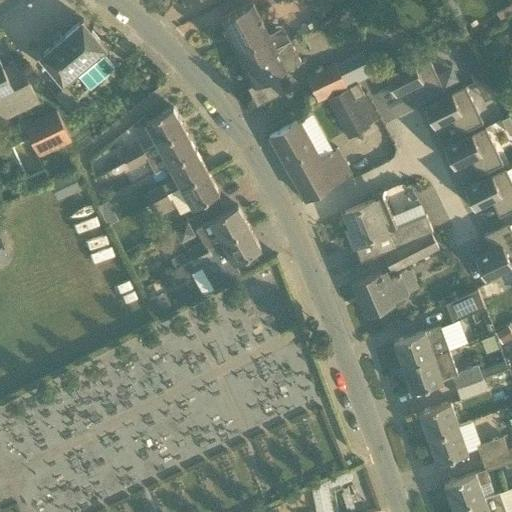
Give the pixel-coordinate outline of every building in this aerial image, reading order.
[(270,34),(253,2),(220,18),(237,52),(250,45),(256,57),(276,47),(291,39),(284,27),(270,34)] [(83,18),(62,36),(61,35),(61,36),(62,37),(56,43),(55,41),(54,41),(55,42),(40,54),(64,82),(66,85),(55,94),(72,114),(84,104),(79,98),(99,81),(107,74),(118,65),(104,48),(107,46),(98,36),(99,35),(99,34),(98,35),(92,29),(93,28),(93,27),(92,28),(83,18)] [(302,60),(291,39),(276,47),(256,57),(250,45),(237,52),(253,84),(249,86),(258,104),(285,90),(277,73),(302,60)] [(317,100),(373,71),(363,51),(336,64),(307,77),(317,100)] [(427,53),(386,73),(397,94),(414,86),(421,101),(445,90),(427,53)] [(11,81),(0,59),(0,93),(10,113),(38,99),(25,74),(11,81)] [(482,67),(470,73),(474,80),(475,80),(485,74),(482,67)] [(359,82),(349,86),(356,99),(365,94),(359,82)] [(466,85),(425,104),(435,126),(452,117),(460,133),(484,122),(466,85)] [(349,137),(370,125),(370,124),(356,99),(349,86),(328,96),(349,137)] [(146,121),(153,134),(158,143),(185,128),(173,106),(146,121)] [(39,157),(72,141),(56,108),(24,124),(39,157)] [(315,145),(299,118),(270,135),(306,199),(336,183),(352,173),(338,147),(330,152),(324,140),(315,145)] [(486,126),(445,146),(455,167),(472,159),(480,174),(504,163),(486,126)] [(170,164),(197,149),(185,128),(158,143),(144,151),(126,161),(131,169),(149,159),(156,171),(169,163),(170,164)] [(122,153),(126,161),(144,151),(139,142),(121,151),(122,153)] [(170,164),(176,176),(182,185),(208,170),(197,149),(170,164)] [(511,180),(506,167),(465,187),(475,208),(492,200),(499,216),(511,209),(511,180)] [(208,170),(182,185),(186,194),(193,207),(220,192),(208,170)] [(51,182),(59,198),(81,188),(73,171),(51,182)] [(144,194),(149,202),(167,192),(162,184),(144,194)] [(167,192),(149,202),(154,212),(172,202),(167,192)] [(347,227),(361,260),(394,246),(432,230),(426,214),(396,226),(383,195),(375,199),(374,198),(345,210),(351,226),(347,227)] [(109,224),(119,219),(109,201),(99,206),(109,224)] [(223,241),(250,226),(238,205),(197,227),(204,241),(185,251),(190,259),(223,241)] [(485,278),(511,265),(511,229),(508,222),(484,233),(492,249),(475,257),(485,278)] [(223,241),(190,259),(195,268),(202,264),(215,289),(241,275),(235,263),(262,248),(250,226),(223,241)] [(392,272),(440,248),(432,233),(384,257),(392,272)] [(182,251),(170,258),(175,266),(186,260),(182,251)] [(385,279),(381,270),(352,283),(365,315),(395,303),(394,301),(409,294),(400,273),(385,279)] [(485,306),(478,287),(446,302),(454,321),(466,315),(485,306)] [(155,296),(148,299),(159,318),(175,310),(169,298),(159,303),(155,296)] [(403,365),(434,354),(449,348),(440,323),(394,340),(403,365)] [(458,371),(449,348),(434,354),(403,365),(404,366),(400,368),(404,378),(407,377),(412,390),(452,375),(456,386),(483,377),(480,368),(478,364),(458,371)] [(483,377),(456,386),(460,398),(461,399),(463,398),(487,389),(483,377)] [(428,436),(460,425),(451,399),(419,411),(428,436)] [(437,461),(469,450),(460,425),(428,436),(437,461)] [(478,446),(482,457),(508,447),(504,435),(481,443),(477,444),(478,446)] [(511,445),(508,447),(482,457),(486,468),(486,469),(511,460),(511,445)] [(454,507),(485,496),(481,483),(490,480),(487,472),(478,475),(476,470),(445,482),(454,507)] [(344,511),(333,511),(329,488),(327,481),(313,488),(317,511),(351,511),(352,511),(344,511)] [(511,511),(511,510),(508,511),(500,490),(494,492),(485,496),(454,507),(455,511),(511,511)]
